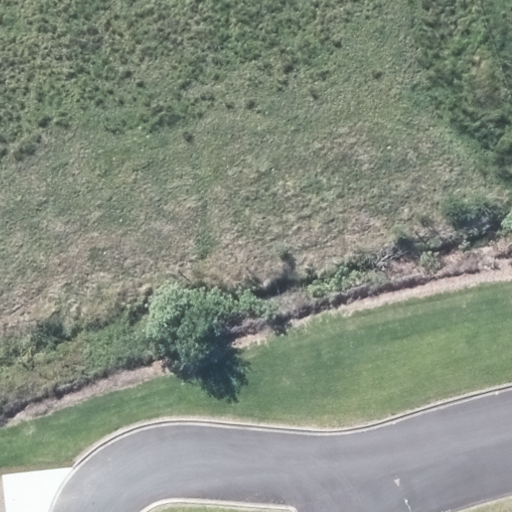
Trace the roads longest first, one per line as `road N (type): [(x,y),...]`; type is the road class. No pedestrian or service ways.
road 1 (residential): [(511,443),(363,494)]
road 2 (residential): [(216,461),(363,494)]
road 3 (residential): [(90,511),(120,475),(216,461)]
